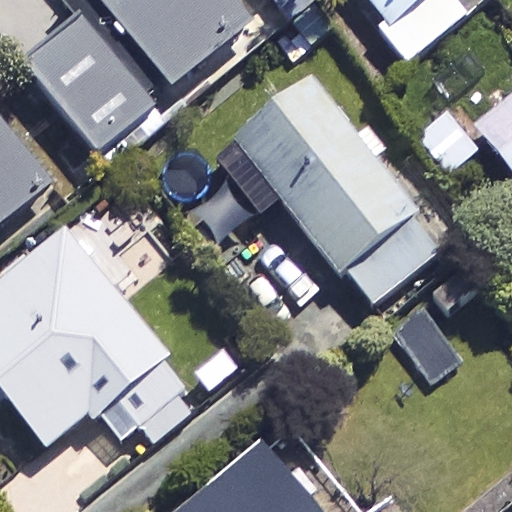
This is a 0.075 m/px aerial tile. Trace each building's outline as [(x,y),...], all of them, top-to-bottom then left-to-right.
[(81,0),(64,15),(79,34),(29,75),(107,172),(284,29),(261,0),(81,0)] [(310,0),(271,0),(291,24),(314,5),(310,0)] [(380,34),(414,77),(423,70),(434,84),(461,63),(450,49),(511,0),(369,0),(390,26),(380,34)] [(458,272),(319,93),(224,167),(267,223),(287,207),(383,331),(458,272)] [(511,113),(483,137),(511,172),(511,113)] [(491,163),(450,117),(416,146),(457,193),(491,163)] [(0,249),(61,202),(0,123),(0,249)] [(125,420),(157,460),(197,428),(165,388),(180,376),(74,245),(0,305),(0,389),(57,461),(97,429),(103,437),(125,420)] [(309,511),(295,494),(282,504),(266,483),(238,506),(224,488),(194,511),(309,511)]
